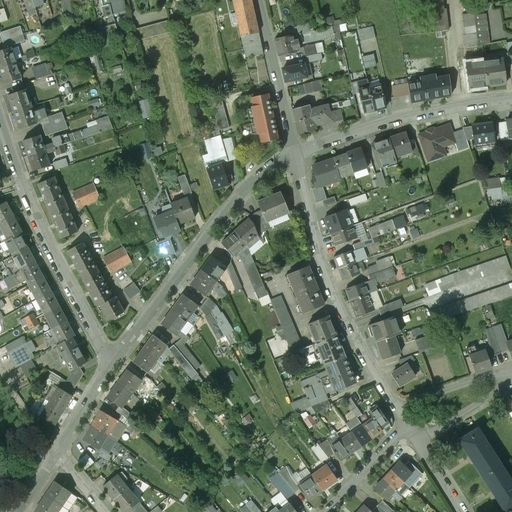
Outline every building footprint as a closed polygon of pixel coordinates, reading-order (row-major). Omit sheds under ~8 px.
[(23,0),(29,16),(36,13),(35,7),(32,0),(23,0)] [(54,0),(46,0),(52,16),(57,15),(57,17),(60,16),(54,0)] [(60,0),(63,15),(72,13),(69,0),(60,0)] [(101,0),(103,6),(102,7),(105,18),(113,15),(116,29),(125,27),(123,13),(125,12),(122,0),(101,0)] [(251,0),(232,0),(245,57),(263,53),(251,0)] [(443,6),(433,8),(436,29),(447,28),(444,6),(443,6)] [(477,46),(473,13),(462,15),(465,34),(463,35),(465,48),(477,46)] [(474,16),(478,45),(490,43),(486,14),(474,16)] [(169,20),(135,30),(138,41),(173,32),(169,20)] [(41,25),(28,29),(29,33),(32,32),(33,35),(43,31),(41,25)] [(1,33),(0,33),(0,34),(2,41),(23,34),(20,26),(1,32),(1,33)] [(330,27),(299,34),(301,43),(332,36),(330,27)] [(372,27),(358,30),(360,41),(375,38),(372,27)] [(23,34),(2,41),(4,48),(25,41),(23,34)] [(300,49),(296,34),(275,39),(279,56),(296,52),(295,50),(300,49)] [(322,42),(314,44),(316,54),(324,52),(322,42)] [(303,47),(305,56),(316,54),(314,44),(303,47)] [(0,51),(0,68),(16,63),(20,62),(19,58),(15,60),(11,48),(0,51)] [(305,57),(307,64),(310,63),(322,60),(321,53),(305,57)] [(502,59),(503,67),(509,66),(509,65),(507,53),(499,55),(500,60),(502,59)] [(373,54),(362,57),(364,68),(376,65),(373,54)] [(27,59),(22,61),(24,67),(38,62),(36,56),(27,59)] [(503,67),(502,59),(500,60),(466,64),(469,89),(505,84),(503,67)] [(21,78),(16,63),(0,68),(0,71),(4,84),(21,78)] [(285,82),(313,76),(310,63),(307,64),(282,69),(285,82)] [(45,64),(33,68),(37,79),(49,75),(45,64)] [(451,96),(448,76),(435,78),(435,75),(419,78),(420,81),(407,83),(409,95),(411,103),(451,96)] [(22,80),(23,84),(32,81),(30,76),(22,80)] [(374,111),(369,89),(367,80),(357,82),(359,94),(364,113),(374,111)] [(304,85),(306,94),(321,90),(319,81),(304,85)] [(359,94),(357,82),(350,83),(353,95),(359,94)] [(409,95),(407,83),(391,86),(393,98),(409,95)] [(385,108),(380,86),(369,89),(374,111),(385,108)] [(13,112),(31,107),(26,89),(8,95),(13,112)] [(268,94),(251,97),(261,143),(278,139),(268,94)] [(221,97),(211,100),(220,132),(229,130),(221,97)] [(295,121),(329,112),(327,106),(310,110),(309,105),(292,109),(295,121)] [(332,105),(327,106),(329,112),(331,121),(333,128),(341,126),(339,119),(338,120),(334,106),(332,106),(332,105)] [(31,107),(13,112),(19,130),(37,124),(36,122),(40,120),(47,118),(44,109),(33,112),(31,107)] [(40,120),(43,128),(65,121),(62,112),(47,118),(40,120)] [(329,112),(295,121),(298,132),(315,128),(314,125),(331,121),(329,112)] [(65,121),(43,128),(45,136),(67,129),(65,121)] [(494,141),(491,122),(472,125),(472,127),(473,139),(474,143),(494,141)] [(508,138),(506,122),(498,123),(500,141),(508,140),(508,138)] [(72,133),(75,141),(105,131),(104,127),(99,129),(98,125),(72,133)] [(449,125),(419,136),(428,161),(441,157),(439,151),(441,147),(454,142),(449,125)] [(473,139),(472,127),(462,128),(466,140),(473,139)] [(408,141),(405,133),(388,138),(395,159),(411,153),(410,151),(411,151),(408,141)] [(23,141),(28,156),(54,147),(63,144),(69,142),(67,137),(61,139),(60,136),(52,139),(53,144),(44,147),(40,136),(23,141)] [(220,138),(205,143),(206,148),(211,167),(228,162),(222,142),(220,138)] [(371,144),(378,167),(396,161),(395,159),(388,138),(371,144)] [(228,162),(228,164),(236,161),(230,139),(222,142),(228,162)] [(410,151),(411,153),(412,157),(419,155),(414,139),(408,141),(411,151),(410,151)] [(54,147),(55,151),(57,156),(66,153),(63,144),(54,147)] [(55,151),(54,147),(28,156),(33,172),(50,166),(46,154),(55,151)] [(362,155),(360,148),(347,152),(347,154),(353,172),(366,168),(362,155)] [(362,155),(366,168),(372,166),(368,153),(362,155)] [(353,172),(347,154),(333,158),(333,159),(339,178),(353,173),(353,172)] [(55,169),(67,165),(65,158),(53,162),(55,169)] [(339,178),(333,159),(313,165),(316,175),(312,176),(316,186),(322,185),(340,179),(339,178)] [(228,162),(221,164),(226,180),(232,178),(228,164),(228,162)] [(226,180),(221,164),(206,169),(213,190),(228,185),(226,180)] [(381,172),(375,174),(379,187),(385,185),(381,172)] [(184,175),(177,178),(184,197),(192,194),(184,175)] [(38,184),(49,211),(66,204),(54,177),(38,184)] [(93,184),(72,193),(78,207),(99,198),(93,184)] [(326,198),(322,185),(316,186),(311,188),(315,201),(326,198)] [(501,187),(486,189),(488,195),(492,195),(492,199),(502,197),(501,187)] [(288,213),(279,192),(257,201),(261,210),(263,214),(263,213),(267,222),(268,221),(288,213)] [(334,196),(322,200),(324,206),(336,202),(334,196)] [(194,219),(187,198),(170,205),(173,212),(178,225),(194,219)] [(0,224),(14,217),(6,202),(0,205),(0,224)] [(78,232),(66,204),(49,211),(61,239),(78,232)] [(407,209),(410,218),(424,214),(421,204),(407,209)] [(255,213),(257,219),(263,232),(271,229),(268,221),(267,222),(263,213),(263,214),(261,210),(255,213)] [(352,226),(346,210),(324,218),(330,234),(352,226)] [(178,225),(173,212),(155,219),(159,230),(161,229),(164,237),(180,231),(178,225)] [(257,219),(255,213),(249,218),(253,223),(257,219)] [(22,232),(14,217),(0,224),(0,231),(2,230),(7,240),(19,233),(22,232)] [(368,233),(370,238),(406,226),(402,217),(391,221),(391,220),(367,229),(368,233)] [(249,219),(234,232),(246,245),(249,248),(259,239),(258,236),(253,223),(249,219)] [(257,219),(253,223),(258,236),(263,232),(257,219)] [(335,246),(356,238),(352,226),(330,234),(335,246)] [(233,257),(246,245),(234,232),(221,244),(233,257)] [(13,256),(27,248),(19,233),(7,240),(5,241),(13,256)] [(359,242),(370,238),(368,233),(357,237),(359,242)] [(359,242),(352,245),(354,251),(372,244),(370,238),(359,242)] [(170,239),(158,244),(163,258),(176,254),(170,239)] [(67,251),(82,279),(98,270),(83,242),(67,251)] [(246,245),(237,253),(242,262),(245,261),(246,263),(253,260),(246,245)] [(27,248),(13,256),(1,262),(4,268),(9,269),(12,275),(21,271),(35,263),(27,248)] [(110,273),(132,261),(124,248),(103,259),(110,273)] [(332,257),(337,269),(354,263),(350,251),(332,257)] [(510,267),(506,256),(423,285),(427,296),(510,267)] [(212,257),(201,271),(215,281),(226,267),(212,257)] [(242,262),(240,263),(242,267),(245,266),(255,289),(257,289),(261,298),(267,295),(253,260),(246,263),(245,261),(242,262)] [(35,263),(21,271),(28,285),(43,277),(35,263)] [(229,275),(234,272),(230,263),(226,267),(229,275)] [(359,274),(354,263),(337,269),(341,281),(359,274)] [(308,266),(287,275),(302,313),(324,304),(308,266)] [(367,276),(368,276),(379,272),(378,269),(374,270),(373,268),(365,271),(367,276)] [(368,276),(370,281),(373,280),(374,282),(394,275),(391,268),(379,272),(368,276)] [(82,279),(97,307),(113,298),(98,270),(82,279)] [(205,296),(215,281),(201,271),(191,285),(205,296)] [(234,272),(229,275),(236,291),(241,288),(234,272)] [(43,277),(28,285),(36,300),(51,292),(43,277)] [(345,289),(349,301),(367,294),(375,291),(373,286),(375,285),(374,282),(373,280),(370,281),(363,284),(362,283),(345,289)] [(212,287),(221,298),(226,294),(222,286),(215,281),(212,287)] [(133,283),(124,291),(129,299),(139,291),(133,283)] [(511,296),(507,284),(428,311),(432,323),(511,296)] [(51,292),(36,300),(44,314),(59,307),(51,292)] [(373,311),(367,294),(349,301),(355,317),(373,311)] [(183,296),(172,310),(187,321),(197,306),(183,296)] [(291,353),(302,349),(292,324),(280,296),(270,301),(282,328),(291,353)] [(115,297),(113,298),(97,307),(100,312),(102,310),(108,320),(123,312),(115,297)] [(208,298),(200,309),(207,316),(210,323),(221,314),(216,306),(208,298)] [(377,309),(379,315),(402,307),(400,300),(386,305),(377,309)] [(59,307),(44,314),(52,329),(67,321),(59,307)] [(176,335),(187,321),(172,310),(162,325),(176,335)] [(32,314),(19,321),(22,326),(27,324),(35,319),(32,314)] [(232,332),(221,314),(215,319),(229,345),(235,342),(232,332)] [(307,324),(315,344),(336,335),(328,316),(307,324)] [(375,342),(393,336),(399,334),(394,317),(370,325),(375,342)] [(38,324),(35,319),(27,324),(30,329),(38,324)] [(224,336),(215,319),(210,323),(218,339),(224,336)] [(67,321),(52,329),(60,344),(72,337),(75,336),(67,321)] [(179,341),(183,345),(189,337),(180,330),(176,335),(182,339),(179,341)] [(345,357),(336,335),(315,344),(302,349),(307,361),(320,356),(324,366),(345,357)] [(153,336),(143,350),(157,360),(162,353),(167,346),(153,336)] [(393,336),(375,342),(381,360),(399,353),(393,336)] [(415,340),(419,353),(431,349),(426,336),(415,340)] [(26,343),(23,337),(5,346),(8,352),(26,343)] [(72,337),(60,344),(56,345),(70,371),(79,366),(86,363),(72,337)] [(493,337),(487,340),(492,355),(499,353),(493,337)] [(179,341),(174,346),(186,360),(192,356),(183,345),(179,341)] [(34,358),(26,343),(8,352),(7,353),(15,368),(19,365),(31,359),(34,358)] [(48,344),(40,348),(42,353),(51,349),(48,344)] [(174,346),(168,351),(180,365),(186,360),(174,346)] [(464,349),(467,356),(475,353),(473,346),(464,349)] [(154,363),(157,360),(143,350),(133,362),(147,373),(150,370),(154,363)] [(475,353),(467,356),(474,375),(491,368),(485,350),(475,353)] [(162,353),(157,360),(160,363),(166,356),(162,353)] [(192,356),(186,360),(194,371),(200,366),(192,356)] [(399,360),(403,367),(407,364),(407,365),(413,361),(411,356),(399,360)] [(355,382),(345,357),(324,366),(326,371),(302,381),(305,388),(302,389),(306,398),(307,401),(324,393),(325,394),(355,382)] [(37,372),(31,359),(19,365),(26,378),(37,372)] [(197,375),(186,360),(180,365),(192,379),(197,375)] [(154,363),(150,370),(153,373),(158,366),(154,363)] [(403,367),(391,374),(399,387),(415,377),(407,365),(407,364),(403,367)] [(83,374),(79,366),(70,371),(69,371),(70,374),(66,381),(75,387),(83,374)] [(127,370),(117,383),(132,394),(141,381),(127,370)] [(236,378),(231,370),(225,374),(230,382),(236,378)] [(72,393),(75,387),(66,381),(60,377),(56,384),(72,393)] [(121,408),(132,394),(117,383),(107,397),(121,408)] [(162,383),(157,387),(164,397),(170,393),(162,383)] [(58,388),(49,402),(63,411),(72,396),(58,388)] [(327,400),(325,394),(324,393),(307,401),(306,398),(291,404),(294,413),(309,407),(325,401),(327,400)] [(354,394),(349,397),(356,406),(361,403),(354,394)] [(349,397),(343,402),(349,411),(356,406),(349,397)] [(325,401),(309,407),(312,413),(327,407),(325,401)] [(54,425),(63,411),(49,402),(40,416),(43,418),(53,424),(54,425)] [(122,415),(126,410),(122,407),(121,408),(118,406),(115,411),(122,415)] [(372,418),(362,426),(371,439),(382,432),(380,429),(388,423),(377,407),(368,413),(372,418)] [(126,410),(122,415),(128,421),(133,416),(126,410)] [(100,411),(91,426),(107,435),(116,420),(100,411)] [(122,415),(118,421),(131,434),(136,428),(128,421),(122,415)] [(46,435),(53,424),(43,418),(38,424),(46,435)] [(125,428),(116,420),(107,435),(117,441),(125,428)] [(98,449),(107,435),(91,426),(83,440),(98,449)] [(362,426),(352,433),(361,446),(371,439),(362,426)] [(460,442),(482,477),(498,467),(492,458),(495,456),(477,428),(466,436),(467,437),(460,442)] [(352,433),(341,440),(350,453),(361,446),(352,433)] [(340,460),(350,453),(341,440),(338,436),(330,442),(333,446),(331,447),(335,453),(340,460)] [(333,446),(330,442),(329,443),(327,439),(318,445),(328,458),(335,453),(331,447),(333,446)] [(328,458),(318,445),(317,443),(311,448),(321,463),(328,458)] [(101,449),(97,455),(108,462),(111,456),(101,449)] [(125,453),(122,457),(132,464),(135,459),(125,453)] [(78,462),(85,470),(94,463),(87,455),(78,462)] [(104,461),(101,458),(94,464),(98,468),(102,465),(101,464),(104,461)] [(399,462),(391,471),(403,482),(411,473),(399,462)] [(287,499),(300,489),(298,486),(298,485),(292,476),(293,475),(288,466),(271,479),(277,487),(278,487),(287,499)] [(336,480),(326,466),(312,476),(322,491),(336,480)] [(482,477),(504,511),(505,511),(511,508),(511,482),(507,474),(504,476),(498,467),(482,477)] [(239,488),(249,480),(242,471),(232,479),(239,488)] [(409,488),(403,482),(391,471),(382,480),(394,491),(400,497),(409,488)] [(103,487),(114,500),(127,488),(122,482),(127,479),(121,472),(103,487)] [(420,473),(412,482),(417,486),(425,477),(420,473)] [(300,489),(308,500),(322,491),(312,476),(298,485),(298,486),(300,489)] [(373,489),(385,500),(394,491),(382,480),(373,489)] [(55,482),(46,496),(61,506),(65,499),(70,492),(55,482)] [(123,511),(126,511),(138,502),(127,488),(114,500),(123,511)] [(81,499),(70,492),(65,499),(79,508),(81,499)] [(34,511),(56,511),(61,506),(46,496),(35,511),(34,511)] [(259,511),(250,501),(246,505),(251,511),(259,511)] [(381,501),(377,505),(384,511),(391,511),(392,511),(381,501)] [(146,511),(138,502),(126,511),(146,511)] [(200,509),(202,511),(217,511),(209,502),(200,509)]
